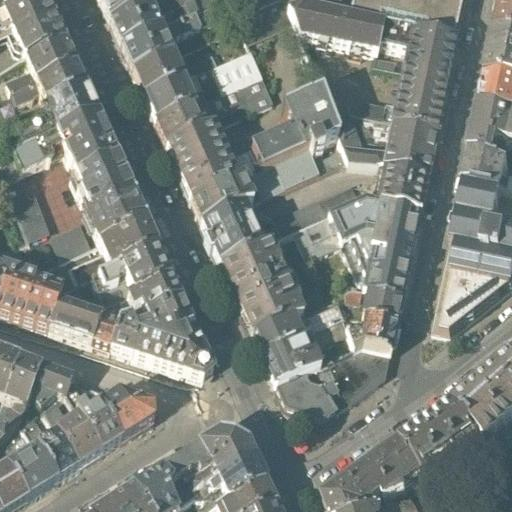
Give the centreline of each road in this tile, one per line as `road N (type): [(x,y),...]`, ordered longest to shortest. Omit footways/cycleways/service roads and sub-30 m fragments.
road 1 (residential): [(64,0),(287,492)]
road 2 (residential): [(419,400),(409,371),(487,0)]
road 3 (residential): [(66,511),(179,436),(185,416),(170,402),(0,343)]
road 4 (residential): [(287,492),(419,400)]
